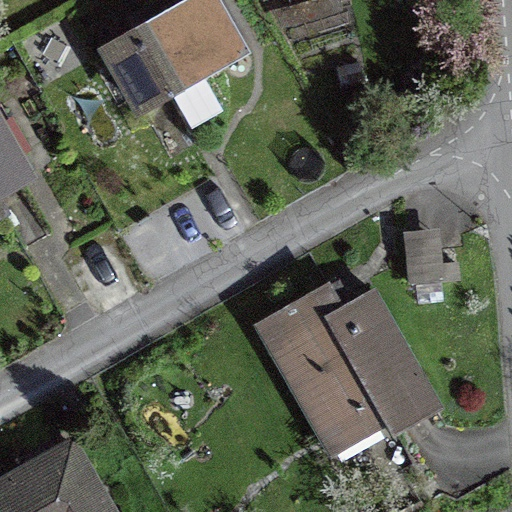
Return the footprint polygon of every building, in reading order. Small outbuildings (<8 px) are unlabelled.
[(215,106),(165,17),(104,51),(139,112),(169,95),(188,129),(213,115),(215,106)] [(0,217),(5,215),(0,205),(0,192),(23,179),(12,161),(24,154),(8,126),(0,130),(0,217)] [(455,282),(454,266),(438,268),(439,283),(455,282)] [(339,311),(326,287),(254,328),(270,356),(272,355),(331,457),(385,425),(391,436),(435,411),(417,379),(419,377),(370,293),(339,311)] [(106,511),(69,447),(0,486),(0,511),(106,511)]
